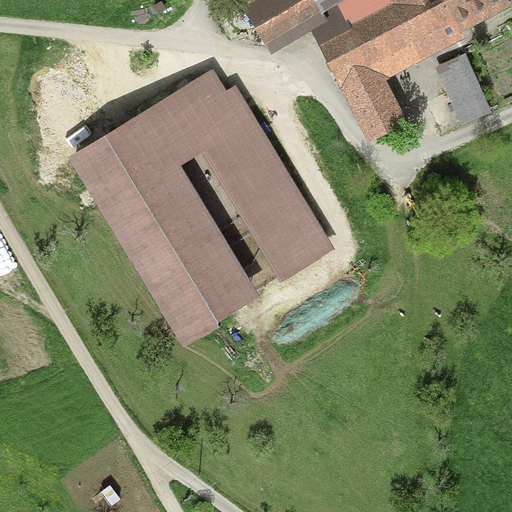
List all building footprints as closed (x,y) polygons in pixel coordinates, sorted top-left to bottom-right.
[(238,0),(270,55),(311,31),(328,21),(323,13),(345,0),(238,0)] [(446,0),(345,0),(323,13),(328,21),(311,31),(340,89),(341,89),(369,142),(408,122),(386,79),(466,38),(461,30),(446,0)] [(511,0),(446,0),(461,30),(511,6),(510,1),(511,0)] [(466,54),(437,67),(462,124),(491,112),(466,54)] [(213,68),(68,157),(185,348),(218,327),(216,323),(262,295),(181,163),(201,151),(281,281),(336,248),(236,86),(227,91),(213,68)]
